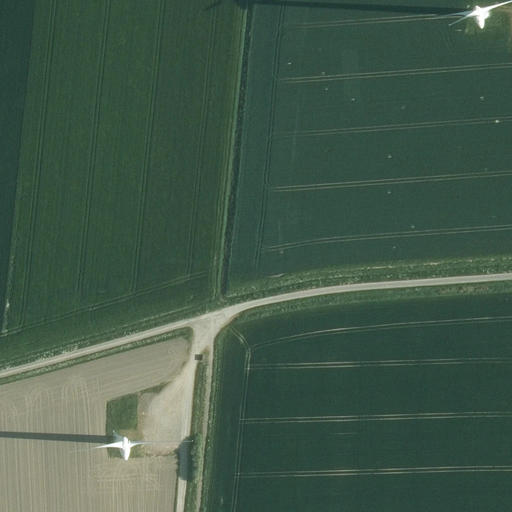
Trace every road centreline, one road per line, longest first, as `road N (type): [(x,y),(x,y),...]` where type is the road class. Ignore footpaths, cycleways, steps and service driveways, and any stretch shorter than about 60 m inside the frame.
road 1 (unclassified): [(511,277),(312,294),(171,329)]
road 2 (track): [(182,511),(190,374),(211,320)]
road 3 (track): [(0,374),(171,329)]
